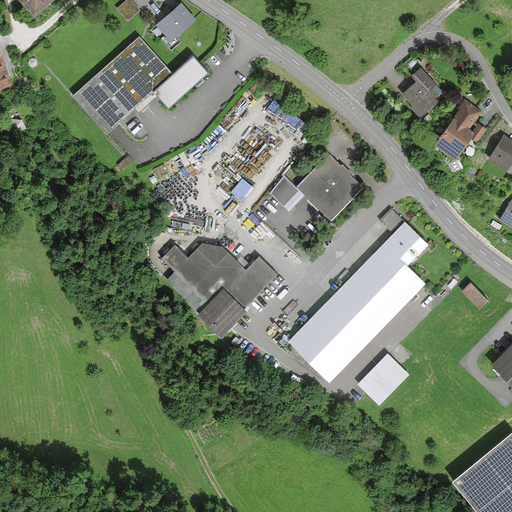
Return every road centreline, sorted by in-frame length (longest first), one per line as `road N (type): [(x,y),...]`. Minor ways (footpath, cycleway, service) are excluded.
road 1 (tertiary): [(346,102),(463,236),(511,273)]
road 2 (residential): [(346,102),(420,34),(436,33),(471,54),(511,119)]
road 3 (tertiary): [(208,0),(346,102)]
road 4 (track): [(160,384),(237,511)]
